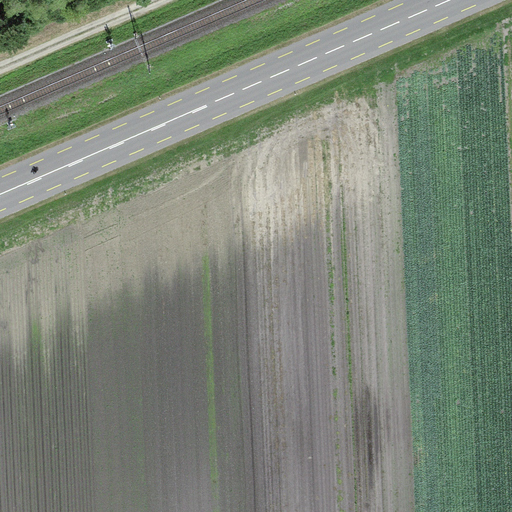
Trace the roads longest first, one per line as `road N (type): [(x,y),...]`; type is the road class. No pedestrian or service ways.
road 1 (primary): [(451,0),(0,195)]
road 2 (track): [(144,0),(0,63)]
